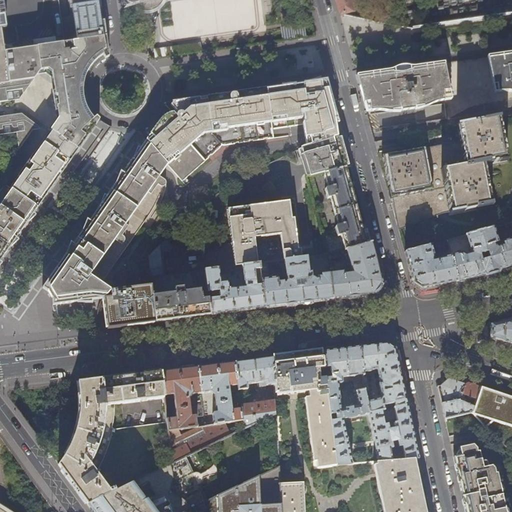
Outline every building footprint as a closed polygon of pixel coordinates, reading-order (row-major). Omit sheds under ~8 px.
[(100,0),(68,0),(69,1),(71,1),(77,41),(106,37),(100,0)] [(125,0),(127,6),(130,5),(132,7),(135,10),(137,12),(140,13),(144,14),(148,14),(151,14),(155,13),(158,11),(161,9),(164,6),(165,4),(166,1),(166,0),(125,0)] [(353,12),(349,0),(336,0),(340,15),(353,12)] [(511,11),(511,0),(501,0),(499,8),(511,11)] [(345,16),(344,29),(358,31),(359,18),(345,16)] [(90,133),(96,124),(91,117),(88,113),(87,109),(85,106),(84,102),(84,100),(83,99),(83,95),(82,89),(83,86),(83,82),(85,76),(88,70),(90,67),(92,64),(98,59),(103,55),(108,52),(108,49),(106,37),(77,41),(64,43),(37,47),(30,48),(12,50),(3,44),(2,36),(1,28),(0,28),(0,83),(33,79),(41,70),(48,69),(52,72),(55,91),(52,92),(56,118),(49,129),(51,130),(9,188),(37,208),(50,190),(79,148),(90,133)] [(32,45),(54,42),(53,35),(31,38),(32,45)] [(153,47),(153,56),(177,56),(176,47),(153,47)] [(511,52),(487,57),(494,93),(499,92),(505,92),(511,92),(511,52)] [(451,100),(444,63),(402,69),(356,76),(366,112),(400,112),(400,111),(415,110),(415,111),(418,110),(435,103),(451,100)] [(0,102),(19,99),(33,81),(33,79),(0,83),(0,133),(16,131),(16,133),(18,150),(32,130),(40,129),(40,127),(22,114),(0,116),(0,102)] [(142,129),(139,130),(138,131),(142,135),(145,140),(168,166),(182,182),(221,148),(221,147),(223,145),(223,146),(274,139),(272,123),(304,119),(304,123),(303,123),(306,138),(310,137),(311,145),(337,137),(334,114),(336,114),(332,102),(326,80),(164,103),(162,108),(161,111),(158,116),(154,121),(151,124),(146,127),(142,129)] [(395,152),(381,155),(390,198),(392,198),(396,216),(399,230),(436,215),(442,213),(449,211),(449,213),(492,205),(483,161),(506,157),(498,117),(456,125),(458,140),(395,153),(395,152)] [(309,177),(324,173),(345,168),(343,160),(340,147),(337,137),(311,145),(303,147),(301,148),(309,177)] [(136,153),(136,154),(128,166),(94,214),(63,258),(42,288),(47,291),(48,291),(52,299),(53,306),(56,305),(71,303),(91,301),(104,299),(110,291),(111,291),(94,279),(97,275),(93,272),(115,240),(123,244),(125,242),(125,241),(125,240),(125,239),(124,238),(124,237),(122,236),(129,226),(126,224),(149,193),(152,194),(159,185),(162,187),(164,187),(165,186),(166,185),(167,185),(167,184),(167,183),(166,181),(160,177),(168,166),(145,140),(136,153)] [(345,168),(324,173),(328,188),(325,189),(327,199),(330,198),(338,227),(334,228),(336,231),(322,234),(327,255),(328,255),(337,253),(345,250),(371,243),(367,229),(362,230),(359,218),(353,195),(345,168)] [(6,252),(37,208),(9,188),(4,185),(0,191),(0,260),(2,258),(6,252)] [(280,235),(283,261),(301,259),(300,250),(297,250),(293,219),(291,219),(288,202),(227,210),(232,246),(202,250),(204,271),(218,269),(241,266),(257,264),(253,238),(280,235)] [(458,254),(451,256),(457,282),(492,273),(511,266),(511,238),(502,241),(503,244),(500,245),(498,248),(495,247),(495,243),(498,243),(493,227),(466,235),(472,254),(467,256),(461,253),(461,251),(458,252),(458,254)] [(208,299),(207,293),(204,271),(163,276),(160,252),(169,251),(168,235),(148,255),(151,286),(155,322),(181,319),(210,316),(208,299)] [(371,243),(345,250),(352,273),(348,273),(345,265),(340,266),(341,271),(329,273),(332,300),(353,297),(374,295),(382,286),(375,257),(371,243)] [(457,282),(451,256),(450,251),(438,254),(439,257),(436,258),(436,260),(436,261),(433,262),(432,255),(430,245),(405,252),(409,267),(413,282),(423,289),(439,285),(457,282)] [(301,259),(283,261),(286,281),(284,283),(283,283),(283,281),(278,282),(277,277),(264,279),(264,276),(261,276),(262,285),(264,309),(309,303),(332,300),(329,273),(321,274),(321,276),(316,276),(317,279),(314,279),(312,277),(312,272),(309,272),(308,258),(301,259)] [(257,264),(241,266),(244,288),(231,289),(230,282),(220,283),(218,269),(204,271),(207,293),(218,292),(219,298),(208,299),(210,316),(237,312),(264,309),(262,285),(257,286),(255,285),(254,271),(260,270),(259,264),(257,264)] [(151,286),(111,292),(112,298),(105,299),(105,300),(109,328),(130,326),(155,322),(151,286)] [(511,319),(490,325),(490,337),(510,344),(511,344),(511,319)] [(401,376),(395,351),(385,344),(371,346),(359,347),(364,378),(361,379),(362,382),(364,391),(370,390),(367,371),(370,371),(370,369),(377,368),(379,383),(378,383),(381,395),(378,399),(366,401),(368,413),(407,405),(401,376)] [(364,378),(359,347),(340,349),(322,352),(331,421),(342,419),(367,414),(368,413),(366,401),(364,391),(362,382),(354,383),(357,405),(340,408),(337,383),(346,382),(346,380),(349,380),(348,377),(360,376),(361,379),(364,378)] [(331,421),(322,352),(299,355),(291,356),(271,358),(273,377),(273,384),(273,385),(274,393),(294,390),(308,389),(309,397),(307,398),(317,468),(337,466),(337,464),(331,421)] [(273,377),(271,358),(251,361),(234,363),(237,385),(239,395),(248,394),(247,388),(246,384),(258,383),(258,386),(273,384),(273,377)] [(237,385),(234,363),(221,365),(197,368),(201,393),(210,392),(214,395),(217,413),(213,413),(213,420),(205,421),(206,426),(225,423),(242,420),(241,409),(231,410),(228,386),(237,385)] [(160,372),(163,396),(173,395),(176,418),(167,420),(167,423),(173,464),(186,457),(243,430),(243,426),(230,432),(225,423),(206,426),(205,421),(197,423),(196,416),(192,416),(190,399),(192,394),(201,393),(197,368),(165,372),(160,372)] [(163,396),(160,372),(156,373),(148,374),(107,379),(82,382),(78,383),(79,389),(80,393),(81,402),(81,406),(81,414),(80,420),(79,424),(78,430),(74,441),(72,446),(69,451),(66,455),(63,459),(60,463),(58,465),(87,504),(173,464),(167,423),(114,430),(112,428),(114,417),(114,412),(114,405),(164,399),(163,396)] [(474,404),(480,387),(468,382),(467,383),(465,385),(448,379),(440,386),(437,386),(441,402),(445,418),(471,413),(474,404)] [(511,397),(480,387),(474,404),(471,413),(485,429),(492,421),(511,427),(511,397)] [(275,415),(274,401),(240,406),(241,409),(242,420),(243,426),(243,430),(275,415)] [(402,447),(404,459),(411,459),(418,458),(412,430),(407,405),(368,413),(367,414),(378,461),(391,460),(389,449),(392,448),(391,442),(397,441),(398,444),(395,445),(396,447),(402,447)] [(352,463),(342,419),(331,421),(337,464),(352,463)] [(504,511),(497,474),(495,474),(494,469),(491,467),(483,469),(477,449),(473,445),(459,449),(461,456),(453,458),(456,470),(465,511),(504,511)] [(208,501),(200,487),(202,485),(203,483),(203,481),(199,472),(197,472),(193,472),(186,457),(173,464),(87,504),(92,510),(92,511),(185,511),(191,509),(204,503),(208,501)] [(422,511),(414,475),(411,459),(404,459),(391,460),(378,461),(375,462),(378,475),(386,511),(422,511)] [(280,511),(279,484),(278,467),(217,497),(217,511),(280,511)] [(300,511),(299,483),(279,484),(280,511),(300,511)] [(207,511),(208,511),(204,503),(191,509),(192,511),(207,511)]
